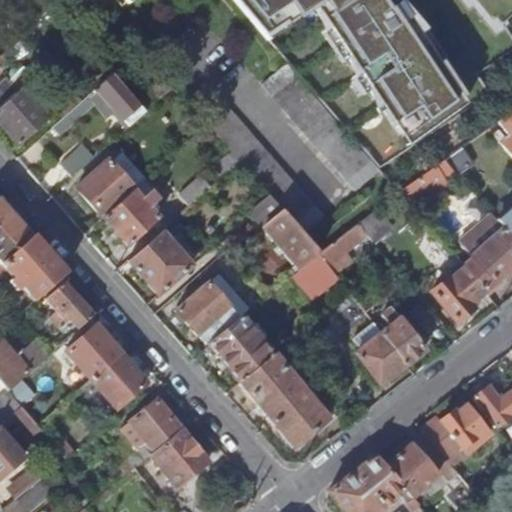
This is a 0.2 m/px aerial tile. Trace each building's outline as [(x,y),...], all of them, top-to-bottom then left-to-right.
[(233,0),(265,36),(285,21),(288,24),(316,6),(324,0),(325,0),(333,12),(324,18),(382,106),(390,101),(404,123),(415,140),(467,106),(401,5),(391,12),(382,0),(233,0)] [(325,0),(324,0),(316,6),(324,18),(333,12),(325,0)] [(285,21),(265,36),(269,41),(289,27),(288,24),(285,21)] [(383,172),(314,92),(294,70),(271,90),(360,192),(383,172)] [(163,76),(134,101),(146,114),(175,89),(163,76)] [(97,91),(129,129),(146,114),(134,101),(113,77),(97,91)] [(0,86),(0,110),(18,94),(6,81),(0,86)] [(49,121),(23,90),(18,94),(0,110),(0,125),(19,146),(49,121)] [(59,110),(66,118),(86,101),(77,93),(59,110)] [(100,111),(89,98),(86,101),(66,118),(77,132),(100,111)] [(390,101),(382,106),(396,128),(404,123),(390,101)] [(314,209),(224,107),(204,123),(209,128),(242,166),(272,200),(284,213),(294,225),(305,238),(324,220),(314,209)] [(511,112),(497,124),(507,135),(504,138),(496,131),(492,134),(511,157),(511,112)] [(462,149),(443,162),(453,173),(470,158),(462,149)] [(76,190),(103,220),(134,193),(136,191),(109,162),(76,190)] [(443,162),(400,192),(412,207),(440,184),(445,178),(447,177),(451,180),(456,176),(453,173),(443,162)] [(173,188),(191,209),(212,191),(194,170),(173,188)] [(136,191),(134,193),(103,220),(128,248),(159,221),(151,211),(160,202),(143,185),(136,191)] [(0,264),(0,265),(32,237),(17,219),(0,200),(0,264)] [(251,217),(264,231),(284,213),(272,200),(251,217)] [(377,210),(357,225),(367,237),(373,244),(392,230),(377,210)] [(284,213),(264,231),(262,232),(298,273),(320,255),(305,238),(294,225),(284,213)] [(511,266),(511,240),(490,215),(459,242),(472,258),(463,265),(463,268),(483,292),(511,266)] [(357,225),(319,256),(329,268),(345,256),(367,237),(357,225)] [(128,263),(158,298),(191,269),(161,235),(128,263)] [(21,287),(33,302),(65,274),(48,255),(32,237),(0,265),(0,264),(0,276),(5,271),(12,279),(9,282),(17,291),(21,287)] [(298,273),(289,279),(307,299),(336,276),(329,268),(319,256),(298,273)] [(329,268),(336,276),(352,264),(345,256),(329,268)] [(483,292),(463,268),(448,280),(445,279),(430,292),(456,323),(472,309),(468,305),(483,292)] [(180,310),(201,335),(233,306),(212,282),(180,310)] [(73,325),(77,329),(92,316),(63,285),(49,298),(60,310),(49,319),(60,331),(70,323),(73,325)] [(409,313),(427,333),(437,325),(419,304),(409,313)] [(380,333),(405,365),(422,351),(390,309),(380,316),(388,327),(384,330),(380,333)] [(240,319),(208,346),(238,383),(271,356),(259,341),(263,336),(253,325),(248,328),(240,319)] [(46,348),(50,353),(77,329),(73,325),(46,348)] [(375,327),(380,333),(384,330),(379,325),(375,327)] [(66,353),(90,380),(120,356),(95,328),(66,353)] [(405,365),(380,333),(353,354),(353,355),(378,386),(405,365)] [(38,339),(16,359),(28,373),(50,353),(46,348),(38,339)] [(0,383),(7,391),(28,373),(16,359),(0,340),(0,383)] [(145,385),(120,356),(90,380),(116,410),(145,385)] [(271,356),(238,383),(290,446),(292,447),(325,420),(314,407),(273,357),(271,356)] [(40,410),(46,417),(87,383),(81,377),(40,410)] [(471,399),(493,428),(511,413),(511,391),(497,401),(485,387),(471,399)] [(0,396),(0,423),(10,415),(20,406),(7,391),(0,396)] [(152,453),(180,431),(156,400),(118,431),(130,445),(135,451),(145,443),(152,453)] [(320,402),(314,407),(325,420),(331,415),(320,402)] [(462,403),(438,422),(459,449),(477,435),(481,439),(486,435),(462,403)] [(31,440),(42,432),(36,425),(20,406),(10,415),(31,440)] [(419,429),(443,458),(449,466),(463,454),(459,449),(438,422),(435,418),(419,429)] [(0,477),(24,457),(0,429),(0,477)] [(152,453),(149,456),(176,488),(207,462),(180,431),(152,453)] [(133,469),(149,456),(152,453),(145,443),(135,451),(129,456),(126,459),(133,469)] [(384,467),(403,489),(411,498),(435,477),(409,446),(384,467)] [(374,456),(326,493),(343,511),(377,511),(397,495),(403,489),(384,467),(374,456)] [(449,466),(443,458),(435,465),(460,495),(468,488),(449,466)] [(2,477),(15,496),(41,478),(28,459),(2,477)] [(126,475),(133,469),(126,459),(123,461),(118,465),(126,475)] [(411,498),(403,489),(397,495),(412,511),(420,511),(422,511),(411,498)]
